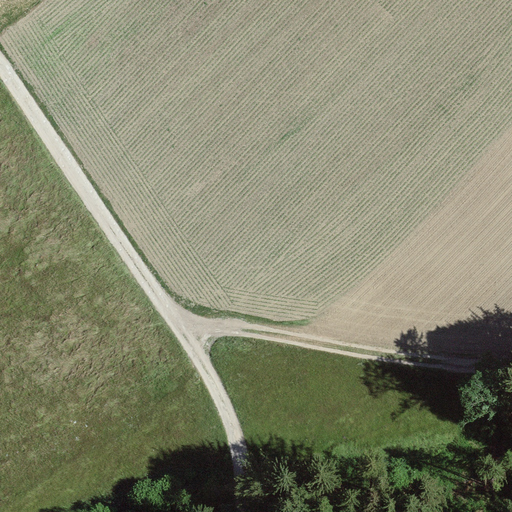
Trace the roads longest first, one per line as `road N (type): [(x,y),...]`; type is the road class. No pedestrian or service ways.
road 1 (track): [(0,66),(163,303),(237,432),(236,511)]
road 2 (track): [(163,303),(420,323),(511,313)]
